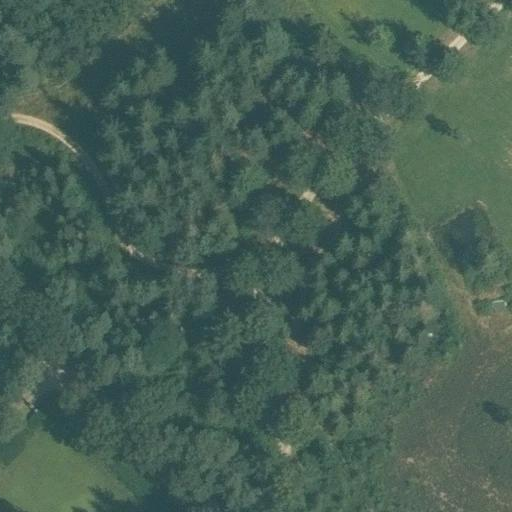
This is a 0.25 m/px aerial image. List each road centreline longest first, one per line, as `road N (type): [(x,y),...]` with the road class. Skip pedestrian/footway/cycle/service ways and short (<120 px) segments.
road 1 (track): [(258,511),(279,487),(283,456),(246,347),(263,263),(309,183),(498,0)]
road 2 (track): [(0,120),(58,128),(90,163),(113,224),(140,260),(195,268),(263,263)]
road 3 (track): [(204,511),(0,306)]
